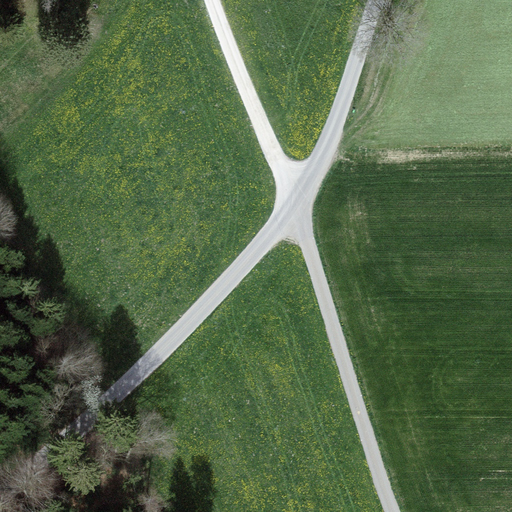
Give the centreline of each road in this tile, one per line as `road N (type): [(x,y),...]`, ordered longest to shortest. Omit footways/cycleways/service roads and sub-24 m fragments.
road 1 (residential): [(0,498),(172,338),(293,196)]
road 2 (unclassified): [(293,196),(390,511)]
road 3 (unclassified): [(205,0),(293,196)]
road 4 (residential): [(293,196),(325,147),(376,0)]
